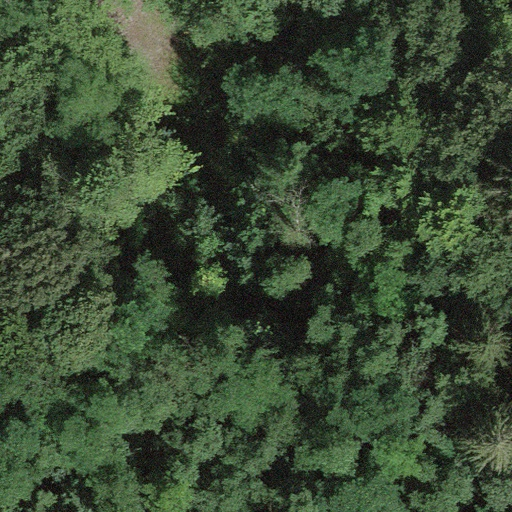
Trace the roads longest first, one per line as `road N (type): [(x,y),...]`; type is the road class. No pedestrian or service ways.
road 1 (track): [(511,492),(448,486),(168,511)]
road 2 (track): [(0,166),(126,115),(121,38),(63,0)]
